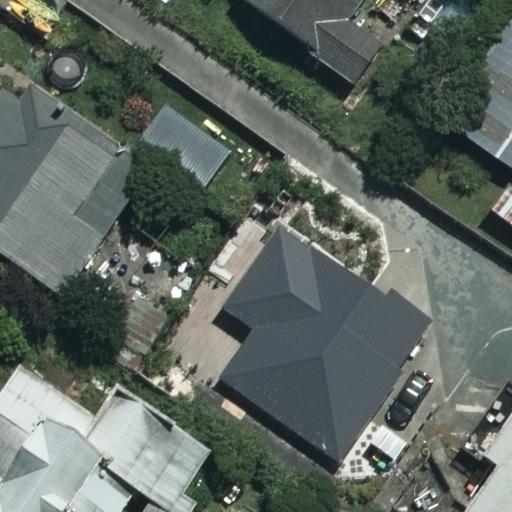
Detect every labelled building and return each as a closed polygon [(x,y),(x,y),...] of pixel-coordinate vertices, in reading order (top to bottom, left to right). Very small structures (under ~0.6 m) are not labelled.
[(65,5),(57,0),(0,0),(0,6),(42,37),(65,5)] [(398,22),(369,1),(369,0),(247,0),(244,4),(352,84),(398,22)] [(511,32),(453,118),(511,158),(511,32)] [(142,170),(0,73),(0,252),(58,292),(142,170)] [(511,189),(492,214),(511,229),(511,189)] [(0,511),(199,511),(201,509),(184,498),(213,453),(119,391),(98,422),(21,372),(0,404),(0,511)] [(470,511),(511,511),(511,380),(463,449),(498,474),(470,511)]
